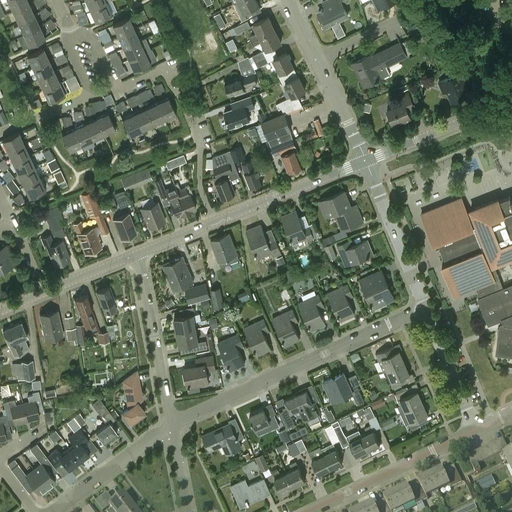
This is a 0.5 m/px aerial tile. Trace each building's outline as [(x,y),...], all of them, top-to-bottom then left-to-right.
[(7,0),(12,12),(29,4),(27,0),(7,0)] [(84,0),(89,10),(106,2),(104,0),(84,0)] [(254,8),(259,6),(255,0),(240,0),(239,1),(244,13),(243,14),(245,19),(257,13),(254,8)] [(348,16),(342,5),(348,2),(347,0),(327,0),(323,2),(326,8),(318,12),(325,26),(348,16)] [(372,0),(377,10),(396,1),(395,0),(372,0)] [(111,14),(106,2),(89,10),(94,22),(111,14)] [(29,4),(12,12),(18,23),(34,15),(29,4)] [(41,15),(47,10),(45,7),(38,12),(41,15)] [(215,15),(221,28),(227,25),(220,13),(215,15)] [(40,27),(34,15),(18,23),(23,34),(40,27)] [(111,25),(117,37),(134,29),(128,17),(111,25)] [(251,42),(274,30),(268,17),(253,24),(257,33),(249,37),(251,42)] [(445,35),(430,17),(421,24),(436,42),(445,35)] [(50,18),(43,23),(46,27),(52,22),(50,18)] [(237,33),(251,27),(247,20),(234,27),(233,25),(227,28),(231,36),(237,33)] [(45,39),(40,27),(23,34),(29,46),(45,39)] [(122,49),(139,41),(134,29),(117,37),(122,49)] [(265,50),(280,42),(274,30),(251,42),(253,46),(261,42),(265,50)] [(141,39),(145,50),(149,48),(146,38),(141,39)] [(122,49),(128,60),(144,52),(139,41),(122,49)] [(390,76),(385,66),(398,59),(398,60),(407,56),(400,42),(372,57),(371,54),(353,63),(364,86),(382,77),(385,78),(390,76)] [(27,56),(33,68),(48,60),(43,48),(27,56)] [(252,56),(255,62),(265,57),(263,51),(263,50),(252,56)] [(110,59),(117,55),(116,51),(108,54),(110,59)] [(144,52),(128,60),(133,72),(150,64),(144,52)] [(237,62),(245,58),(242,53),(235,57),(237,62)] [(286,53),(273,60),(279,73),(277,74),(280,80),(296,72),(286,53)] [(268,62),(265,57),(255,62),(257,67),(268,62)] [(38,79),(54,71),(48,60),(33,68),(38,79)] [(467,95),(462,83),(469,81),(462,65),(452,69),(454,75),(444,80),(453,101),(467,95)] [(38,79),(43,90),(59,82),(54,71),(38,79)] [(296,72),(280,80),(283,85),(285,84),(292,97),(305,91),(296,72)] [(229,96),(244,91),(243,88),(257,83),(254,73),(225,82),(229,96)] [(59,82),(43,90),(48,102),(65,94),(59,82)] [(160,92),(165,90),(161,83),(156,85),(160,92)] [(149,98),(153,96),(150,88),(145,90),(149,98)] [(400,96),(403,104),(387,110),(393,126),(412,119),(407,107),(413,104),(408,93),(400,96)] [(137,103),(142,101),(138,94),(134,96),(137,103)] [(164,119),(176,114),(168,97),(156,103),(164,119)] [(238,101),(240,107),(224,112),(229,127),(249,120),(246,110),(254,108),(250,97),(238,101)] [(279,110),(290,105),(287,99),(276,104),(279,110)] [(119,102),(119,103),(119,102),(123,110),(123,111),(127,109),(123,100),(119,102)] [(164,119),(156,103),(145,108),(152,125),(164,119)] [(152,125),(145,108),(133,114),(141,130),(152,125)] [(3,110),(0,111),(0,124),(8,121),(3,110)] [(96,118),(103,135),(115,129),(108,113),(96,118)] [(141,130),(133,114),(122,120),(129,136),(141,130)] [(262,123),(270,143),(290,136),(288,131),(290,130),(284,115),(262,123)] [(85,124),(92,140),(103,135),(96,118),(85,124)] [(324,133),(318,119),(314,121),(319,135),(324,133)] [(73,129),(81,146),(92,140),(85,124),(73,129)] [(81,146),(73,129),(61,134),(69,151),(81,146)] [(2,140),(7,152),(24,144),(18,132),(2,140)] [(36,145),(42,142),(39,135),(33,138),(36,145)] [(290,136),(270,143),(278,164),(283,161),(288,172),(303,166),(290,136)] [(7,152),(12,163),(29,155),(24,144),(7,152)] [(246,157),(241,146),(230,151),(235,162),(246,157)] [(239,177),(235,168),(229,152),(212,158),(213,168),(213,169),(218,182),(214,184),(220,199),(234,194),(229,181),(239,177)] [(164,161),(167,168),(167,169),(186,162),(182,154),(164,161)] [(18,175),(34,167),(29,155),(12,163),(18,175)] [(51,160),(42,164),(46,172),(54,168),(51,160)] [(250,188),(263,182),(257,169),(256,169),(252,160),(241,165),(245,174),(244,174),(250,188)] [(0,168),(2,171),(9,166),(6,162),(0,166),(0,168)] [(121,177),(126,189),(153,178),(147,166),(121,177)] [(18,175),(23,186),(40,178),(34,167),(18,175)] [(7,183),(14,178),(11,174),(4,179),(7,183)] [(29,198),(45,190),(40,178),(23,186),(29,198)] [(160,197),(167,195),(160,178),(154,180),(160,197)] [(192,210),(195,209),(190,194),(192,193),(191,190),(189,186),(180,189),(178,183),(174,184),(185,214),(192,211),(192,210)] [(185,214),(174,184),(173,184),(176,191),(168,194),(171,202),(169,202),(175,217),(178,216),(179,216),(185,214)] [(12,194),(19,189),(16,185),(10,190),(12,194)] [(333,234),(336,241),(347,236),(345,230),(364,223),(356,205),(351,207),(345,191),(319,201),(325,217),(335,214),(342,231),(333,234)] [(18,205),(25,200),(22,196),(15,201),(18,205)] [(442,266),(454,296),(475,287),(480,298),(478,298),(488,325),(502,319),(504,324),(500,325),(496,354),(511,356),(511,284),(503,288),(494,265),(511,257),(511,199),(511,200),(510,196),(505,198),(499,200),(498,198),(470,209),(472,214),(468,215),(461,198),(421,214),(433,244),(440,242),(449,263),(442,266)] [(102,234),(108,231),(94,197),(83,201),(89,217),(94,215),(102,234)] [(119,207),(128,204),(126,197),(116,200),(119,207)] [(102,214),(117,208),(113,198),(98,204),(102,214)] [(148,229),(164,222),(156,203),(140,209),(148,229)] [(61,224),(63,223),(59,204),(43,211),(47,223),(53,237),(55,235),(57,239),(66,235),(61,224)] [(314,241),(309,228),(304,230),(296,211),(281,217),(292,244),(295,250),(309,244),(309,243),(314,241)] [(120,240),(136,234),(128,214),(112,220),(120,240)] [(81,221),(73,224),(77,235),(85,254),(100,247),(92,228),(85,231),(81,221)] [(257,259),(271,253),(273,257),(281,254),(276,241),(269,244),(261,225),(246,231),(257,259)] [(221,267),(239,260),(229,234),(211,241),(221,267)] [(46,248),(53,267),(69,260),(61,241),(53,244),(49,235),(40,238),(44,248),(46,248)] [(345,266),(373,255),(367,240),(351,246),(349,241),(337,245),(345,266)] [(326,245),(330,259),(337,257),(332,243),(326,245)] [(6,244),(0,247),(0,271),(16,264),(6,244)] [(276,259),(279,267),(286,265),(283,256),(276,259)] [(183,257),(173,261),(183,287),(194,283),(183,257)] [(183,287),(173,261),(163,266),(173,291),(183,287)] [(293,282),(288,270),(281,273),(286,285),(293,282)] [(372,309),(394,300),(381,270),(359,279),(372,309)] [(340,321),(354,314),(346,299),(353,296),(347,284),(327,293),(340,321)] [(188,297),(190,303),(210,297),(206,285),(193,289),(195,295),(188,297)] [(105,315),(116,311),(113,302),(115,301),(110,287),(96,291),(101,306),(102,306),(105,315)] [(223,306),(219,287),(210,289),(214,308),(223,306)] [(310,331),(326,324),(319,309),(324,306),(319,294),(298,303),(310,331)] [(83,323),(94,318),(91,309),(93,309),(87,295),(74,300),(79,313),(80,313),(83,323)] [(174,318),(177,333),(196,329),(193,315),(195,315),(194,308),(180,310),(181,317),(174,318)] [(45,340),(63,336),(57,310),(39,314),(45,340)] [(285,346),(299,339),(292,323),(297,321),(292,310),(273,318),(285,346)] [(73,315),(64,316),(65,326),(75,324),(73,315)] [(256,356),(271,349),(264,333),(269,330),(264,319),(244,328),(256,356)] [(23,351),(30,349),(25,339),(28,338),(21,322),(2,331),(14,357),(24,352),(23,351)] [(77,338),(84,337),(82,324),(75,325),(77,338)] [(67,340),(77,338),(75,327),(65,329),(67,340)] [(206,341),(198,342),(196,329),(177,333),(179,347),(187,346),(188,352),(208,348),(206,341)] [(108,331),(97,332),(98,343),(109,341),(109,335),(108,335),(108,331)] [(230,371),(245,364),(237,348),(243,345),(238,334),(218,343),(230,371)] [(399,350),(396,351),(394,346),(377,354),(380,360),(382,359),(387,370),(404,362),(399,350)] [(187,385),(208,382),(206,371),(215,370),(213,356),(196,359),(197,366),(184,368),(187,385)] [(17,380),(23,379),(35,377),(32,359),(21,361),(21,362),(12,363),(13,375),(17,375),(17,380)] [(410,381),(407,376),(410,374),(404,362),(387,370),(392,382),(390,383),(393,389),(410,381)] [(131,423),(145,413),(138,403),(142,400),(136,372),(123,382),(128,409),(123,412),(131,423)] [(332,402),(352,392),(350,388),(344,373),(323,382),(332,402)] [(30,388),(41,386),(40,379),(29,381),(30,388)] [(350,388),(352,392),(358,405),(364,402),(357,385),(350,388)] [(308,406),(301,410),(306,421),(323,413),(316,398),(314,399),(308,386),(300,390),(302,392),(308,406)] [(405,410),(405,411),(423,403),(417,391),(414,392),(412,387),(395,395),(398,401),(400,400),(402,405),(398,407),(400,412),(405,410)] [(29,401),(23,402),(27,420),(40,417),(38,410),(44,409),(39,390),(33,391),(33,394),(28,395),(29,401)] [(302,392),(285,400),(288,406),(279,410),(286,425),(295,421),(292,414),(301,410),(308,406),(302,392)] [(375,408),(385,404),(382,397),(372,402),(375,408)] [(27,420),(23,402),(16,404),(15,398),(3,401),(6,413),(7,418),(13,416),(15,423),(27,420)] [(103,443),(117,433),(110,423),(115,420),(99,398),(91,404),(106,425),(96,432),(103,443)] [(405,411),(410,423),(408,424),(411,430),(428,422),(425,417),(428,415),(423,403),(405,411)] [(368,419),(375,416),(370,405),(363,409),(368,419)] [(255,429),(265,424),(268,431),(279,426),(274,415),(268,417),(264,410),(249,416),(255,429)] [(79,424),(85,421),(80,412),(74,415),(79,424)] [(10,428),(8,422),(7,418),(6,413),(0,415),(0,439),(7,438),(4,429),(10,428)] [(339,419),(342,426),(353,422),(351,415),(339,419)] [(228,421),(229,424),(203,436),(210,451),(227,443),(231,452),(241,448),(237,440),(247,435),(238,417),(228,421)] [(385,428),(396,423),(393,418),(383,423),(385,428)] [(332,424),(337,434),(343,432),(338,421),(332,424)] [(337,434),(332,424),(326,427),(331,437),(337,434)] [(361,436),(368,450),(380,445),(371,425),(364,429),(367,433),(361,436)] [(74,446),(70,449),(79,462),(89,454),(83,445),(88,440),(80,429),(68,438),(74,446)] [(285,430),(279,433),(284,443),(290,440),(285,430)] [(297,437),(295,431),(294,431),(289,433),(291,439),(297,437)] [(368,450),(361,436),(355,439),(353,434),(347,437),(356,456),(368,450)] [(294,442),(300,452),(307,449),(302,438),(294,442)] [(496,442),(501,453),(503,454),(508,452),(502,439),(496,442)] [(29,448),(33,453),(40,447),(36,442),(29,448)] [(292,456),(300,452),(294,442),(287,445),(292,456)] [(490,445),(495,456),(501,453),(496,442),(490,445)] [(324,454),(331,468),(343,463),(334,444),(327,447),(330,452),(324,454)] [(484,448),(489,459),(495,456),(490,445),(484,448)] [(33,469),(48,489),(55,484),(53,482),(55,481),(50,474),(56,469),(40,447),(33,453),(41,463),(33,469)] [(319,474),(331,468),(324,454),(323,455),(320,447),(308,453),(312,460),(319,474)] [(478,451),(483,461),(489,459),(484,448),(478,451)] [(79,462),(70,449),(62,455),(57,449),(48,455),(55,465),(62,461),(68,469),(79,462)] [(503,454),(508,466),(511,464),(511,449),(508,452),(503,454)] [(472,453),(477,464),(483,461),(478,451),(472,453)] [(477,464),(472,453),(466,456),(471,467),(477,464)] [(269,468),(262,454),(255,458),(261,472),(262,471),(269,468)] [(42,494),(48,489),(33,469),(26,474),(17,463),(14,458),(7,463),(11,468),(28,491),(34,486),(39,493),(40,492),(42,494)] [(243,465),(246,471),(255,467),(252,461),(243,465)] [(286,472),(293,487),(305,481),(296,462),(290,465),(292,470),(286,472)] [(475,473),(480,471),(477,465),(472,467),(475,473)] [(429,474),(438,492),(449,486),(450,488),(462,483),(454,466),(443,471),(441,468),(429,474)] [(269,468),(262,471),(266,477),(272,475),(269,468)] [(281,492),(293,487),(286,472),(281,475),(278,470),(272,473),(281,492)] [(427,499),(426,497),(438,492),(429,474),(417,480),(419,483),(414,485),(422,502),(427,499)] [(240,507),(271,493),(264,478),(248,485),(245,479),(230,486),(240,507)] [(488,490),(484,480),(476,484),(481,494),(488,490)] [(414,485),(408,488),(406,485),(394,490),(403,508),(414,503),(416,505),(422,502),(414,485)] [(395,511),(403,508),(394,490),(382,496),(384,500),(380,502),(384,511),(395,511)] [(109,506),(113,511),(122,511),(131,505),(122,494),(112,502),(106,494),(95,502),(102,511),(109,506)] [(384,511),(380,502),(373,505),(372,502),(360,507),(362,511),(384,511)]
